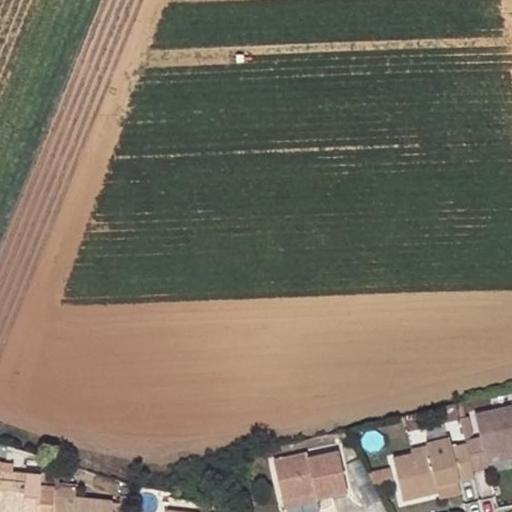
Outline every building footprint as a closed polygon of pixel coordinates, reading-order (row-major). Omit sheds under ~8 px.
[(471,468),(489,464),(489,461),(487,454),(511,448),(511,406),(476,415),(481,435),(464,439),(471,468)] [(437,489),(436,485),(459,479),(473,475),(471,468),(464,439),(448,443),(446,435),(422,441),(424,448),(391,456),(401,498),(437,489)] [(511,455),(511,448),(487,454),(489,461),(511,455)] [(284,501),(316,495),(317,500),(347,495),(338,455),(306,460),(306,457),(275,462),(284,501)] [(387,465),(364,471),(372,484),(391,480),(387,465)] [(0,511),(37,511),(41,478),(0,473),(0,511)] [(41,473),(41,478),(37,511),(51,511),(53,497),(54,486),(55,474),(41,473)] [(461,490),(459,479),(436,485),(437,489),(439,496),(461,490)] [(68,504),(73,504),(74,499),(75,488),(54,486),(53,497),(69,499),(68,504)] [(317,500),(316,495),(284,501),(286,509),(317,503),(317,500)] [(111,511),(112,503),(74,499),(73,504),(68,504),(69,499),(53,497),(51,511),(111,511)]
